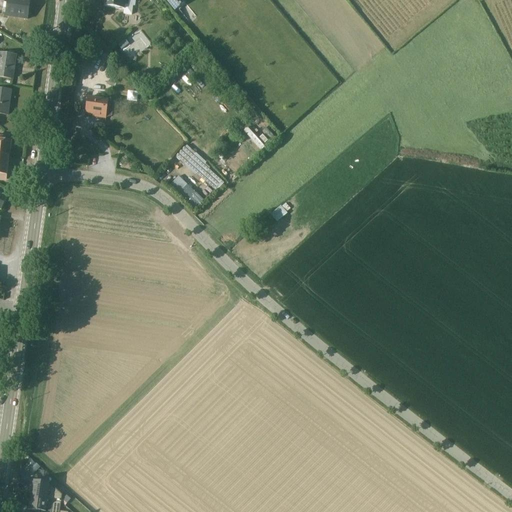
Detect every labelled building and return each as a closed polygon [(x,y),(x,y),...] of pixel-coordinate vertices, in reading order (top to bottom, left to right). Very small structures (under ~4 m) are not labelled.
[(27,22),(30,1),(22,0),(8,0),(5,19),(27,22)] [(134,0),(105,0),(105,10),(124,13),(124,17),(131,18),(134,0)] [(185,5),(180,0),(162,0),(174,14),(185,5)] [(128,47),(125,43),(118,48),(121,53),(128,47)] [(16,59),(0,56),(0,81),(13,83),(16,59)] [(12,94),(0,92),(0,118),(8,119),(12,94)] [(136,104),(138,94),(128,93),(127,103),(136,104)] [(88,101),(86,116),(93,117),(93,119),(106,121),(111,119),(113,111),(107,108),(108,104),(88,101)] [(0,157),(9,158),(10,144),(3,144),(4,140),(0,139),(0,157)] [(215,194),(224,185),(209,171),(210,170),(205,166),(206,165),(196,156),(195,156),(186,148),(175,160),(195,178),(196,176),(215,194)] [(0,183),(6,184),(9,158),(0,157),(0,183)] [(186,187),(178,179),(169,188),(178,196),(186,187)] [(202,204),(194,196),(186,204),(194,212),(202,204)] [(284,204),(269,217),(276,224),(291,211),(284,204)] [(30,500),(60,505),(62,497),(49,485),(32,483),(30,500)] [(59,511),(60,505),(30,500),(28,511),(29,511),(59,511)]
